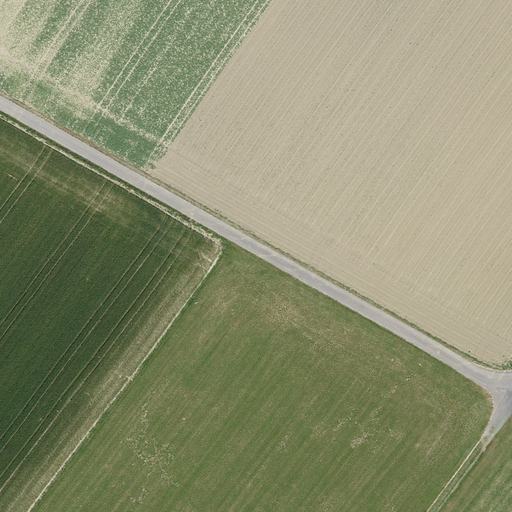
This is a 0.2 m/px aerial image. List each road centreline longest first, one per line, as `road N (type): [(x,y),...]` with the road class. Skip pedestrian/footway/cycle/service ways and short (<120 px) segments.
road 1 (track): [(0,102),(511,391)]
road 2 (track): [(433,511),(511,407)]
